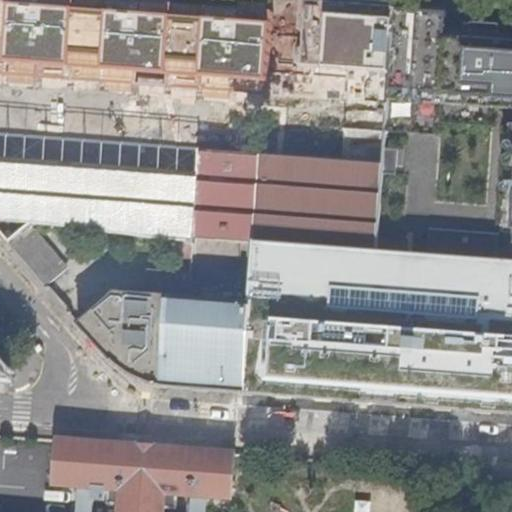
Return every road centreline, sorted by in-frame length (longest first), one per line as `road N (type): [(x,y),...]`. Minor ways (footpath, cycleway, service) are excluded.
road 1 (residential): [(511,448),(118,416)]
road 2 (residential): [(0,278),(118,416)]
